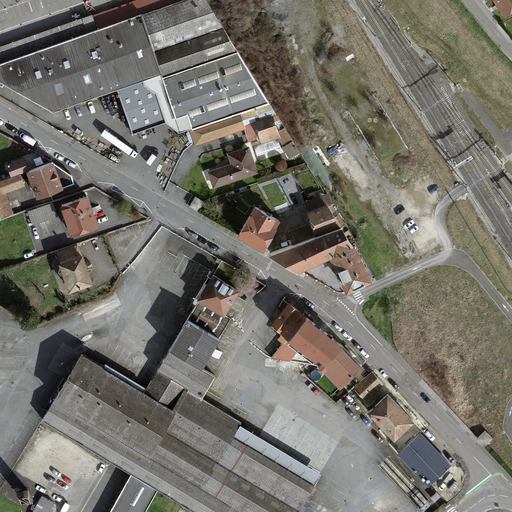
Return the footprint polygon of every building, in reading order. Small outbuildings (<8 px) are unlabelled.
[(269,102),(207,0),(179,0),(95,29),(0,62),(0,80),(52,111),(161,73),(175,117),(187,113),(191,128),(192,129),(190,130),(188,133),(190,140),(193,141),(194,143),(243,125),(240,117),(258,111),(256,107),(269,102)] [(179,0),(135,0),(91,15),(95,29),(179,0)] [(511,10),(511,0),(495,0),(505,15),(511,10)] [(91,15),(0,46),(0,62),(95,29),(91,15)] [(260,137),(277,131),(272,115),(276,113),(269,102),(256,107),(258,111),(260,119),(255,121),(260,137)] [(258,111),(240,117),(243,125),(255,121),(260,119),(258,111)] [(283,146),(292,140),(284,127),(277,131),(278,135),(277,135),(283,146)] [(278,135),(277,131),(260,137),(261,140),(277,135),(278,135)] [(299,151),(292,140),(283,146),(290,156),(299,151)] [(232,164),(209,172),(213,186),(256,171),(253,162),(249,163),(247,158),(251,157),(248,147),(229,154),(232,164)] [(23,157),(7,163),(12,175),(14,175),(20,172),(27,170),(23,157)] [(52,160),(28,169),(37,195),(74,182),(71,174),(52,160)] [(20,172),(14,175),(16,182),(23,179),(20,172)] [(16,182),(14,175),(12,175),(0,179),(0,217),(12,213),(3,187),(16,182)] [(91,206),(87,194),(61,203),(71,232),(97,224),(92,211),(91,206)] [(195,196),(190,205),(198,210),(203,201),(195,196)] [(52,201),(27,210),(32,223),(57,215),(52,201)] [(332,204),(308,212),(312,224),(306,226),(306,225),(288,232),(293,244),(345,224),(332,204)] [(278,220),(255,206),(238,234),(263,249),(275,228),(274,228),(278,220)] [(356,241),(345,224),(293,244),(270,252),(298,269),(332,253),(334,256),(332,257),(347,290),(370,280),(354,245),(352,246),(351,245),(356,241)] [(77,243),(57,250),(58,254),(78,247),(77,243)] [(78,247),(58,254),(61,262),(60,262),(69,289),(91,281),(82,255),(81,255),(78,247)] [(289,302),(273,322),(284,331),(286,333),(283,337),(281,339),(284,341),(286,338),(289,335),(305,315),(289,302)] [(341,343),(305,315),(289,335),(316,357),(319,353),(325,359),(341,343)] [(316,357),(289,335),(286,338),(293,343),(313,359),(316,357)] [(284,341),(271,357),(281,359),(293,343),(286,338),(284,341)] [(360,364),(341,343),(325,359),(318,365),(322,369),(325,367),(340,383),(360,364)] [(371,371),(355,387),(365,397),(382,382),(371,371)] [(413,420),(387,393),(369,410),(394,437),(413,420)] [(476,437),(485,446),(493,437),(485,429),(476,437)] [(450,464),(419,432),(398,453),(428,484),(450,464)] [(144,511),(158,489),(131,472),(108,511),(144,511)] [(457,483),(451,477),(441,486),(447,492),(457,483)] [(19,492),(21,498),(29,495),(28,489),(19,492)] [(430,496),(434,501),(440,495),(437,491),(430,496)] [(47,511),(54,502),(42,495),(31,511),(47,511)]
